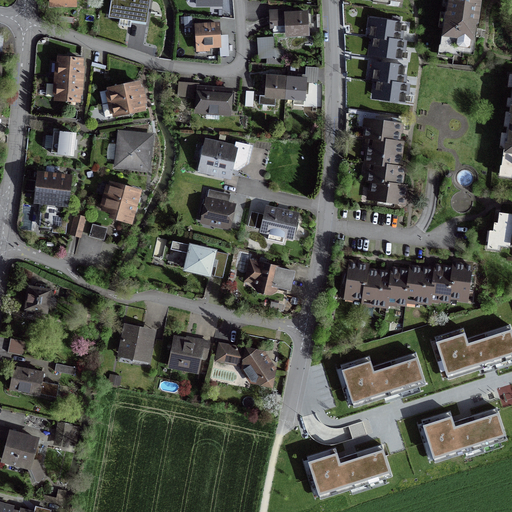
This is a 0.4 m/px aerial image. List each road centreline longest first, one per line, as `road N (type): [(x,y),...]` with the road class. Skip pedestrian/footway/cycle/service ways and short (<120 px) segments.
road 1 (residential): [(328,0),(333,150),(304,335)]
road 2 (residential): [(238,0),(241,53),(228,70),(166,67),(25,24)]
road 3 (residential): [(7,208),(25,24)]
road 4 (residential): [(304,335),(161,297),(126,298)]
